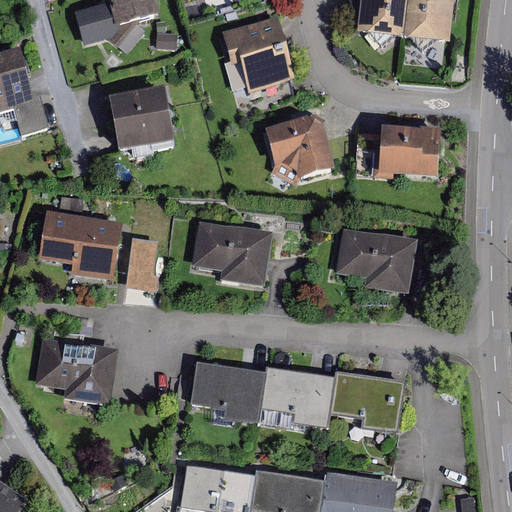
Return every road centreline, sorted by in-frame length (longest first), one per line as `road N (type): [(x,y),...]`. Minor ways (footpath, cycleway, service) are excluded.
road 1 (residential): [(510,511),(494,343),(493,169)]
road 2 (residential): [(493,169),(509,0)]
road 3 (residential): [(0,387),(75,511)]
